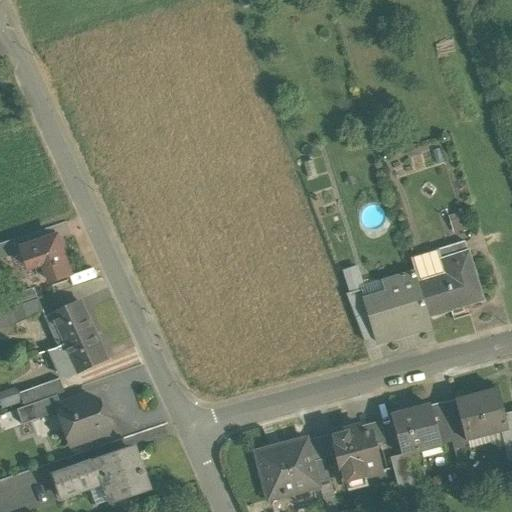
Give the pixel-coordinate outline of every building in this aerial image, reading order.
[(54,239),(21,250),(28,268),(35,266),(44,263),(47,272),(51,283),(67,277),(54,239)] [(11,241),(0,244),(0,258),(16,253),(11,241)] [(463,243),(437,251),(440,261),(466,253),(463,243)] [(466,253),(440,261),(444,275),(417,283),(427,318),(482,301),(466,253)] [(44,263),(35,266),(38,275),(47,272),(44,263)] [(347,290),(363,286),(357,265),(341,269),(347,290)] [(417,283),(414,274),(383,284),(389,302),(368,309),(367,309),(368,315),(377,344),(402,336),(401,333),(429,324),(417,283)] [(362,290),(345,295),(354,319),(368,315),(367,309),(368,309),(362,290)] [(36,300),(9,309),(14,325),(43,313),(36,300)] [(78,302),(45,318),(52,333),(57,331),(64,345),(91,332),(78,302)] [(9,309),(0,312),(0,329),(15,329),(14,325),(9,309)] [(91,332),(64,345),(74,368),(77,374),(88,369),(89,370),(105,362),(91,332)] [(74,368),(64,345),(54,350),(64,372),(74,368)] [(58,380),(18,395),(23,408),(56,396),(63,393),(58,380)] [(496,391),(454,402),(462,431),(465,441),(487,435),(487,433),(500,430),(506,428),(503,415),(496,391)] [(23,408),(16,410),(22,426),(58,413),(56,409),(60,407),(56,396),(23,408)] [(60,407),(56,409),(58,413),(70,447),(88,440),(108,433),(109,433),(112,426),(109,419),(103,416),(97,401),(89,397),(60,407)] [(454,401),(441,405),(449,432),(449,435),(462,431),(454,402),(454,401)] [(441,405),(441,403),(429,406),(437,435),(449,432),(441,405)] [(429,406),(391,417),(401,456),(406,455),(440,446),(437,435),(429,406)] [(511,412),(503,415),(506,428),(500,430),(508,461),(511,460),(511,412)] [(357,429),(330,436),(342,485),(380,475),(370,435),(359,438),(357,429)] [(449,432),(437,435),(440,446),(452,443),(449,435),(449,432)] [(108,433),(88,440),(91,451),(111,444),(108,433)] [(306,439),(283,446),(283,448),(270,452),(269,449),(254,453),(267,501),(319,487),(312,462),(306,439)] [(130,450),(52,477),(58,496),(104,480),(112,501),(143,490),(139,477),(142,476),(140,472),(137,472),(130,450)] [(416,495),(406,455),(401,456),(389,458),(400,499),(416,495)] [(330,484),(324,459),(312,462),(319,487),(330,484)] [(334,498),(324,500),(326,511),(337,511),(335,501),(334,498)] [(346,498),(335,501),(337,511),(341,511),(349,510),(346,498)]
